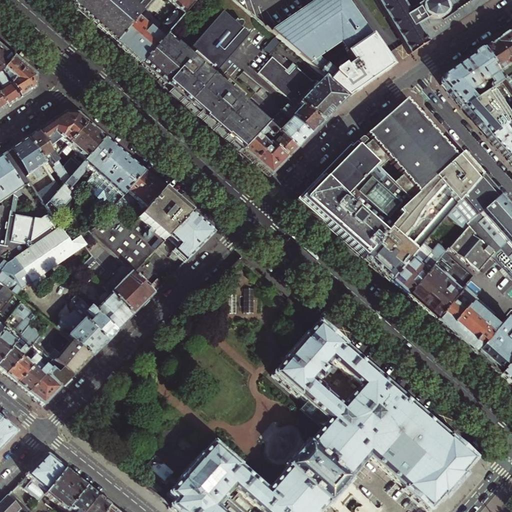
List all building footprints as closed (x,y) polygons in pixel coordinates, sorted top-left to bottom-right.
[(82,16),(90,22),(108,0),(75,0),(71,6),(76,10),(82,16)] [(108,0),(90,22),(104,35),(114,44),(152,0),(108,0)] [(164,34),(194,0),(152,0),(114,44),(126,54),(134,61),(138,65),(164,34)] [(314,0),(268,31),(322,78),(346,99),(370,83),(394,67),(386,55),(349,1),(348,0),(314,0)] [(368,0),(383,21),(384,20),(401,45),(409,56),(428,44),(416,27),(429,18),(431,20),(434,21),(437,21),(439,20),(441,19),(443,18),(445,15),(445,13),(446,11),(445,8),(444,4),(442,2),(439,0),(427,0),(425,2),(424,1),(409,12),(400,0),(368,0)] [(160,84),(208,126),(230,145),(239,153),(263,125),(267,121),(241,98),(243,95),(226,81),(224,83),(214,74),(249,34),(241,27),(243,24),(244,24),(244,23),(243,21),(242,20),(241,20),(240,20),(239,20),(239,21),(237,19),(235,21),(223,11),(188,51),(176,41),(174,43),(164,34),(138,65),(145,71),(152,77),(160,84)] [(511,29),(501,37),(488,46),(479,52),(500,82),(511,73),(511,70),(511,69),(511,68),(511,29)] [(273,40),(264,51),(269,56),(279,45),(273,40)] [(0,74),(12,61),(6,56),(0,50),(0,74)] [(500,82),(479,52),(461,64),(441,78),(441,81),(440,86),(451,98),(460,109),(500,82)] [(257,75),(285,100),(288,97),(320,126),(334,111),(346,99),(322,78),(317,83),(314,81),(310,81),(296,69),(290,76),(285,72),(287,71),(272,58),(257,75)] [(0,74),(18,101),(32,91),(33,79),(24,71),(12,61),(0,74)] [(511,73),(500,82),(511,99),(511,73)] [(0,84),(4,90),(0,92),(0,102),(5,110),(12,105),(18,101),(0,74),(0,84)] [(511,99),(500,82),(460,109),(463,112),(474,124),(482,134),(486,138),(511,121),(511,99)] [(277,110),(287,119),(308,138),(315,131),(320,126),(288,97),(285,100),(277,110)] [(382,129),(358,151),(408,201),(427,185),(453,161),(405,107),(382,129)] [(69,115),(63,115),(51,123),(35,134),(53,160),(85,124),(75,116),(69,115)] [(270,117),(267,121),(263,125),(294,152),(303,144),(308,138),(287,119),(278,128),(271,122),(273,119),(270,117)] [(511,121),(486,138),(497,150),(507,161),(511,157),(511,121)] [(85,124),(53,160),(58,167),(71,153),(83,164),(103,140),(95,133),(85,124)] [(263,125),(239,153),(244,157),(258,169),(268,179),(282,164),(294,152),(263,125)] [(62,174),(58,167),(53,160),(35,134),(29,138),(24,141),(47,174),(53,171),(61,183),(65,185),(67,182),(62,174)] [(361,137),(355,144),(359,148),(365,141),(361,137)] [(103,140),(83,164),(77,170),(67,182),(65,185),(59,192),(44,209),(53,221),(87,180),(113,149),(109,145),(103,140)] [(47,174),(24,141),(15,148),(7,153),(44,209),(59,192),(47,174)] [(358,151),(351,145),(327,169),(296,201),(329,230),(356,254),(362,259),(397,219),(402,215),(398,211),(408,201),(358,151)] [(113,149),(87,180),(98,189),(97,192),(102,197),(105,196),(110,190),(119,197),(141,173),(126,160),(113,149)] [(44,209),(7,153),(0,158),(0,205),(5,202),(7,206),(9,204),(16,215),(18,213),(25,224),(7,236),(13,244),(0,253),(0,257),(1,259),(8,254),(12,260),(30,285),(34,291),(47,282),(43,275),(85,247),(78,238),(70,246),(53,221),(44,209)] [(461,154),(453,161),(427,185),(448,204),(444,208),(449,212),(481,176),(470,164),(461,154)] [(71,165),(62,174),(67,182),(77,170),(71,165)] [(140,212),(161,191),(152,182),(141,173),(119,197),(108,209),(113,213),(112,214),(115,216),(124,206),(130,212),(135,207),(140,212)] [(445,216),(463,231),(466,227),(499,196),(490,186),(481,176),(449,212),(445,216)] [(402,215),(397,219),(409,230),(415,235),(423,242),(441,221),(445,216),(449,212),(444,208),(448,204),(427,185),(408,201),(398,211),(402,215)] [(132,275),(142,264),(167,238),(189,215),(173,201),(161,191),(140,212),(126,227),(115,216),(112,214),(113,213),(108,209),(96,221),(86,231),(122,266),(132,275)] [(499,196),(466,227),(474,236),(473,238),(492,254),(490,257),(501,268),(511,280),(511,210),(508,206),(499,196)] [(189,215),(167,238),(176,247),(170,252),(171,253),(167,258),(171,261),(175,257),(183,265),(199,249),(212,235),(189,215)] [(463,231),(445,216),(441,221),(459,236),(463,231)] [(417,249),(423,242),(415,235),(410,241),(412,243),(407,248),(405,245),(408,242),(408,241),(408,240),(407,239),(407,238),(404,235),(409,230),(397,219),(362,259),(378,274),(389,282),(417,249)] [(423,312),(434,322),(455,297),(446,289),(447,288),(446,288),(449,284),(434,273),(448,257),(472,277),(490,257),(492,254),(473,238),(474,236),(466,227),(463,231),(459,236),(442,255),(406,297),(423,312)] [(0,253),(13,244),(7,236),(6,233),(0,237),(0,253)] [(427,257),(417,249),(389,282),(400,292),(406,297),(442,255),(434,249),(427,257)] [(8,254),(1,259),(3,262),(1,265),(4,269),(12,260),(8,254)] [(468,351),(473,356),(496,329),(469,306),(501,268),(490,257),(472,277),(455,297),(434,322),(446,332),(468,351)] [(38,315),(50,325),(91,359),(99,351),(105,344),(78,317),(71,310),(66,316),(63,316),(59,319),(60,321),(61,322),(58,326),(19,293),(21,291),(30,285),(12,260),(4,269),(1,265),(0,266),(0,284),(3,286),(20,301),(38,315)] [(142,264),(132,275),(153,295),(164,285),(142,264)] [(103,289),(106,292),(132,317),(143,306),(153,295),(132,275),(122,266),(117,271),(119,273),(103,289)] [(0,289),(0,313),(6,319),(20,301),(3,286),(0,289)] [(237,289),(227,289),(227,314),(237,314),(237,289)] [(254,289),(245,289),(245,314),(255,314),(254,289)] [(100,305),(93,312),(115,334),(125,324),(132,317),(106,292),(104,293),(102,292),(96,298),(96,302),(100,305)] [(2,329),(0,331),(0,361),(30,325),(38,315),(20,301),(6,319),(9,321),(2,329)] [(83,312),(78,317),(105,344),(111,338),(115,334),(93,312),(81,301),(76,305),(83,312)] [(487,369),(497,377),(511,359),(511,311),(496,329),(473,356),(487,369)] [(307,404),(301,411),(323,432),(310,446),(288,472),(268,495),(239,470),(241,468),(216,446),(215,447),(214,446),(213,447),(212,446),(210,449),(212,450),(204,459),(203,458),(202,459),(201,458),(181,482),(182,483),(181,484),(182,485),(174,494),(173,493),(171,496),(171,498),(176,503),(172,508),(168,505),(167,506),(166,506),(169,508),(168,509),(170,510),(171,511),(319,511),(326,504),(331,499),(344,484),(348,479),(367,457),(403,488),(401,489),(416,502),(426,511),(430,511),(433,510),(432,509),(440,500),(441,501),(442,500),(444,502),(464,478),(463,477),(464,476),(463,474),(471,465),(472,466),(475,462),(474,462),(474,461),(474,460),(449,438),(448,439),(447,438),(446,438),(421,416),(372,374),(358,362),(343,349),(345,348),(343,346),(343,345),(320,325),(317,323),(316,324),(314,322),(314,323),(313,323),(316,326),(314,329),(315,329),(307,338),(306,339),(305,338),(285,361),(286,362),(285,363),(285,364),(278,373),(276,372),(275,373),(276,374),(275,376),(274,378),(300,400),(301,398),(307,404)] [(30,325),(0,361),(0,373),(4,376),(21,358),(42,335),(30,325)] [(51,360),(55,363),(73,377),(80,370),(91,359),(50,325),(43,334),(61,348),(51,360)] [(21,358),(4,376),(9,380),(16,385),(34,365),(40,357),(38,355),(36,358),(34,356),(27,364),(21,358)] [(511,359),(497,377),(511,390),(511,359)] [(49,369),(26,394),(43,408),(58,392),(73,377),(55,363),(49,369)] [(34,365),(16,385),(19,388),(26,394),(49,369),(45,365),(40,370),(34,365)] [(0,450),(5,445),(17,434),(0,419),(0,450)] [(56,465),(46,457),(18,485),(39,502),(44,496),(64,471),(56,465)] [(161,461),(151,469),(162,481),(172,473),(161,461)] [(75,480),(64,471),(44,496),(49,500),(46,505),(53,510),(56,506),(63,511),(66,511),(85,488),(75,480)] [(92,493),(85,488),(66,511),(85,511),(97,498),(92,493)] [(18,511),(30,511),(31,511),(10,492),(4,498),(18,511)] [(0,511),(18,511),(4,498),(0,502),(0,511)] [(103,502),(97,498),(85,511),(105,511),(109,507),(103,502)]
